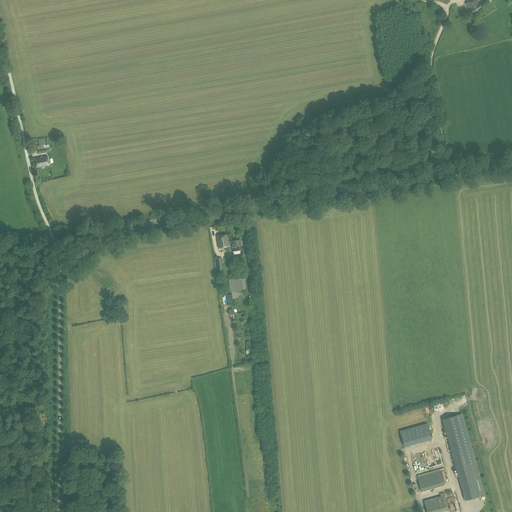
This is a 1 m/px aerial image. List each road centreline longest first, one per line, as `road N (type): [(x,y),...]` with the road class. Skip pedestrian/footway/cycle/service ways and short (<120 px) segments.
road 1 (secondary): [(60,272),(108,236),(135,227),(511,163)]
road 2 (unclassified): [(59,511),(60,272)]
road 3 (track): [(446,174),(426,68),(447,6),(423,0)]
road 4 (unclassified): [(60,272),(21,130)]
